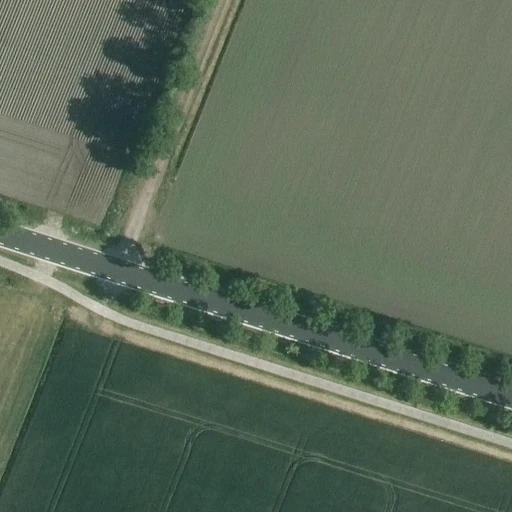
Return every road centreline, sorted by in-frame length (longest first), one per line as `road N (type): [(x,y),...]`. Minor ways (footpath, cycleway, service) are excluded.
road 1 (tertiary): [(511,395),(0,232)]
road 2 (track): [(99,311),(224,0)]
